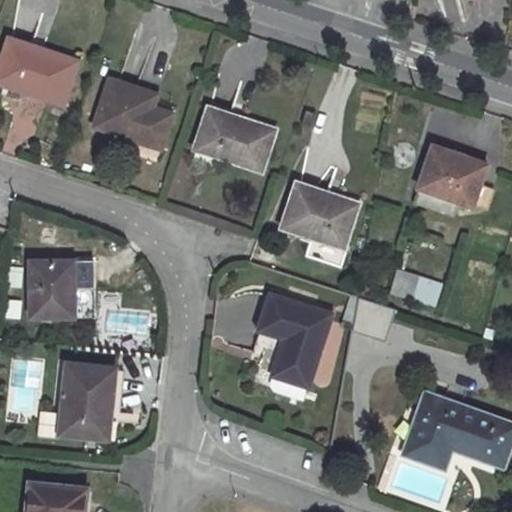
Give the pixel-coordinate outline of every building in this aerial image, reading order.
[(37,55),(30,52),(31,49),(10,43),(0,71),(0,75),(18,82),(16,88),(62,104),(76,62),(40,50),(37,55)] [(0,75),(0,82),(16,88),(18,82),(0,75)] [(111,80),(96,127),(161,149),(173,115),(150,108),(141,104),(145,91),(111,80)] [(145,91),(141,104),(150,108),(154,94),(145,91)] [(209,110),(198,143),(217,149),(215,156),(262,171),(276,131),(239,118),(237,123),(230,120),(231,117),(209,110)] [(198,143),(196,150),(215,156),(217,149),(198,143)] [(487,166),(470,160),(471,158),(434,146),(415,203),(454,218),(460,202),(474,207),(474,204),(480,186),(487,166)] [(298,183),(283,229),(314,239),(315,235),(346,245),(359,208),(327,198),(329,193),(298,183)] [(480,186),(474,204),(488,209),(495,191),(480,186)] [(329,193),(327,198),(359,208),(360,203),(329,193)] [(315,235),(314,239),(345,249),(346,245),(315,235)] [(74,262),(31,262),(32,318),(76,318),(74,262)] [(396,270),(389,295),(435,307),(442,282),(396,270)] [(272,296),(260,330),(286,340),(271,386),(273,391),(304,401),(333,315),(272,296)] [(359,299),(351,331),(385,338),(393,307),(359,299)] [(68,365),(62,434),(101,439),(103,421),(110,422),(115,370),(68,365)] [(115,370),(110,422),(120,423),(125,371),(115,370)] [(429,398),(411,450),(444,463),(450,444),(461,447),(460,451),(505,469),(511,446),(511,421),(463,405),(462,409),(429,398)] [(32,485),(29,511),(84,511),(86,490),(32,485)]
